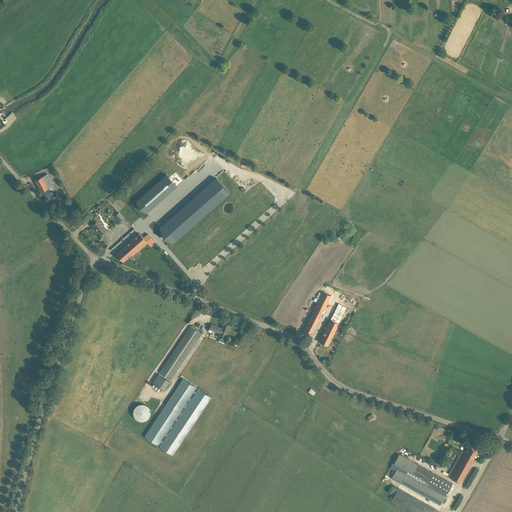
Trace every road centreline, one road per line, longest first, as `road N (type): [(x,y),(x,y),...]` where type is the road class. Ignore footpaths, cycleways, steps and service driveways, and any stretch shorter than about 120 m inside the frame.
road 1 (unclassified): [(498,438),(347,389),(292,337),(93,258)]
road 2 (unclassified): [(15,511),(93,258)]
road 3 (unclassified): [(93,258),(0,157)]
